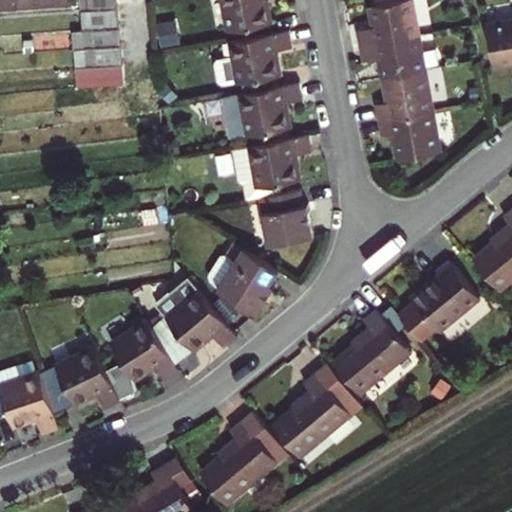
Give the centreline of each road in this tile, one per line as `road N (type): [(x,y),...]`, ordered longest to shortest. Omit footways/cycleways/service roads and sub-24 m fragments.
road 1 (residential): [(366,262),(173,415),(0,483)]
road 2 (residential): [(322,0),(366,262)]
road 3 (residential): [(511,142),(366,262)]
